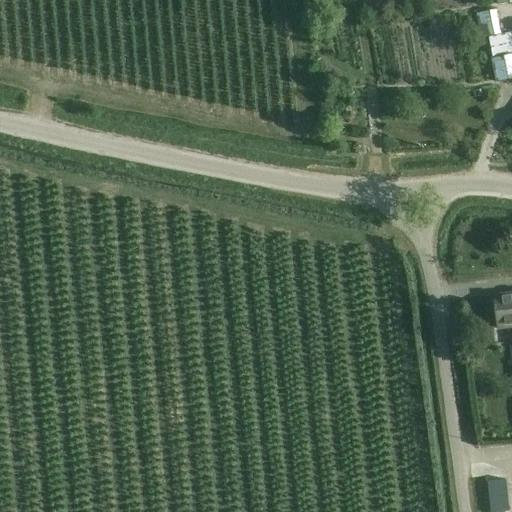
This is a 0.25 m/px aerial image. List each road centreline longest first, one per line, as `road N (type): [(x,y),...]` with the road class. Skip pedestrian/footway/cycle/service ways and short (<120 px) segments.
road 1 (unclassified): [(370,194),(0,125)]
road 2 (unclassified): [(463,511),(425,256)]
